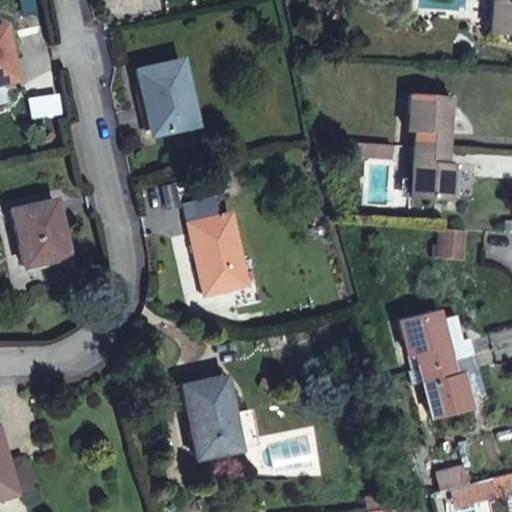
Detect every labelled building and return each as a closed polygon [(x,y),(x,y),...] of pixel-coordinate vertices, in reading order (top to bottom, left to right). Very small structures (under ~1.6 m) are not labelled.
[(511,0),(485,0),(484,33),(511,34),(511,0)] [(0,82),(12,79),(0,28),(0,82)] [(195,123),(178,60),(136,70),(141,93),(146,92),(156,133),(195,123)] [(436,164),(438,149),(442,100),(402,95),(399,130),(409,131),(402,197),(444,201),(447,165),(436,164)] [(183,203),(187,221),(204,293),(245,283),(228,213),(224,214),(223,206),(215,207),(213,197),(183,203)] [(63,254),(50,199),(8,209),(21,265),(63,254)] [(457,230),(422,227),(420,250),(455,253),(457,230)] [(442,358),(438,340),(433,316),(431,308),(392,318),(400,355),(410,354),(412,365),(416,380),(424,417),(463,409),(459,389),(455,371),(446,373),(442,358)] [(433,316),(438,340),(442,358),(446,373),(455,371),(459,389),(474,385),(462,335),(454,337),(448,313),(433,316)] [(412,365),(403,368),(406,382),(416,380),(412,365)] [(231,446),(216,375),(174,384),(189,455),(231,446)] [(2,458),(0,450),(0,494),(29,486),(19,454),(2,458)] [(435,472),(439,488),(467,482),(463,465),(435,472)]
